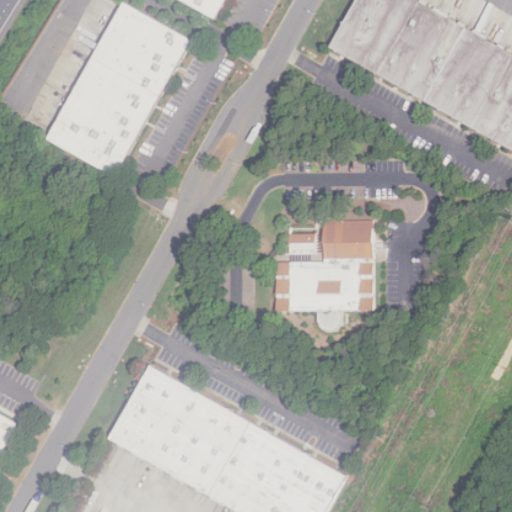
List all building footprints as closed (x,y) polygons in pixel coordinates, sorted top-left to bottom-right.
[(230,0),(219,20),(182,0),(230,0)] [(511,150),(333,49),(360,0),(417,0),(511,53),(511,150)] [(118,178),(51,139),(127,3),(195,41),(118,178)] [(331,332),(327,331),(324,329),(322,325),(321,322),(321,312),(281,312),(280,263),(327,263),(327,221),(376,221),(377,311),(344,311),(345,318),(344,322),(343,325),(341,328),(337,331),(331,332)] [(293,256),(293,235),(318,234),(318,255),(293,256)] [(328,511),(240,511),(113,439),(154,367),(348,477),(328,511)] [(0,458),(0,413),(19,424),(0,458)]
